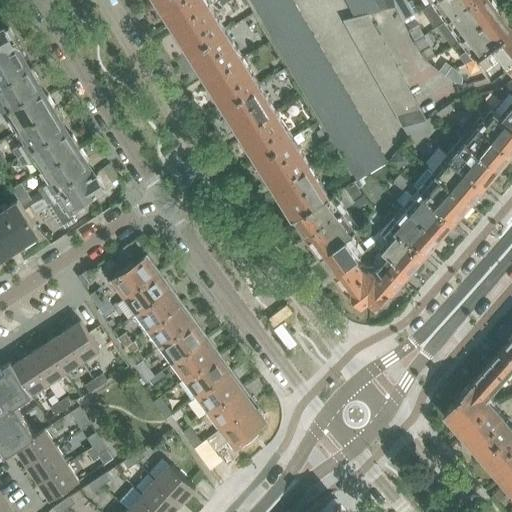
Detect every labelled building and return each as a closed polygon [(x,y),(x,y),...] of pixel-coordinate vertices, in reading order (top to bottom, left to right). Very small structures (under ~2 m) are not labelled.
[(207,0),(157,0),(172,23),(176,29),(190,51),(225,29),(207,0)] [(253,0),(259,9),(267,4),(264,0),(253,0)] [(274,16),(296,4),(294,0),(278,0),(268,6),(272,13),(274,16)] [(375,0),(362,0),(352,6),(357,16),(368,13),(381,9),(375,0)] [(384,0),(375,0),(381,9),(387,8),(384,0)] [(407,0),(394,0),(396,6),(401,15),(412,8),(407,0)] [(432,2),(424,8),(437,26),(445,21),(446,21),(439,26),(453,46),(459,41),(463,39),(461,36),(499,10),(492,0),(490,1),(489,0),(434,0),(432,1),(432,2)] [(267,4),(259,9),(264,18),(272,13),(268,6),(267,4)] [(280,27),(302,14),(296,4),(274,16),(278,22),(280,27)] [(412,8),(401,15),(404,21),(413,14),(415,14),(412,8)] [(463,39),(459,41),(468,52),(460,58),(465,65),(473,59),(480,68),(489,79),(492,77),(508,65),(511,70),(511,29),(509,25),(507,23),(509,22),(499,10),(461,36),(463,39)] [(272,13),(264,18),(269,27),(278,22),(274,16),(272,13)] [(357,16),(345,19),(351,30),(374,24),(368,13),(357,16)] [(286,37),(308,24),(302,14),(280,27),(283,31),(286,37)] [(413,14),(404,21),(409,30),(419,25),(413,14)] [(278,22),(269,27),(275,36),(283,31),(280,27),(278,22)] [(293,47),(314,35),(308,24),(286,37),(288,40),(293,47)] [(374,24),(351,30),(357,40),(380,34),(374,24)] [(0,85),(1,87),(29,69),(29,68),(28,67),(26,63),(14,40),(16,39),(9,26),(6,27),(5,25),(0,28),(0,85)] [(419,25),(409,30),(412,36),(421,30),(419,25)] [(225,29),(190,51),(206,77),(210,83),(224,106),(259,83),(225,29)] [(421,30),(412,36),(415,41),(424,36),(421,30)] [(283,31),(275,36),(280,45),(288,40),(286,37),(283,31)] [(380,34),(357,40),(363,51),(386,45),(380,34)] [(428,34),(424,35),(427,41),(430,46),(433,44),(428,34)] [(299,58),(320,45),(314,35),(293,47),(294,49),(299,58)] [(414,41),(417,47),(427,41),(424,35),(424,36),(415,41),(414,41)] [(288,40),(280,45),(285,54),(294,49),(293,47),(288,40)] [(427,41),(417,47),(420,52),(421,51),(430,46),(427,41)] [(305,68),(327,56),(320,45),(299,58),(304,67),(305,68)] [(386,45),(363,51),(368,62),(392,56),(386,45)] [(294,49),(285,54),(291,63),(299,58),(294,49)] [(311,79),(333,66),(327,56),(305,68),(309,77),(311,79)] [(392,56),(368,62),(374,72),(397,66),(392,56)] [(299,58),(291,63),(296,72),(304,67),(299,58)] [(444,74),(451,65),(447,62),(445,65),(440,71),(444,74)] [(456,69),(451,65),(444,74),(449,78),(453,82),(455,80),(461,76),(456,69)] [(317,89),(339,76),(333,66),(311,79),(315,86),(317,89)] [(397,66),(374,72),(380,83),(403,77),(397,66)] [(0,111),(1,113),(41,89),(38,83),(37,81),(39,80),(32,67),(29,68),(29,69),(1,87),(0,87),(0,111)] [(304,67),(296,72),(301,81),(309,77),(305,68),(304,67)] [(339,76),(317,89),(320,95),(323,99),(345,87),(339,76)] [(309,77),(301,81),(306,91),(315,86),(311,79),(309,77)] [(403,77),(380,83),(386,94),(409,88),(403,77)] [(259,83),(224,106),(239,130),(243,136),(257,159),(293,137),(259,83)] [(315,86),(306,91),(312,100),(320,95),(317,89),(315,86)] [(345,87),(323,99),(325,104),(329,110),(351,97),(345,87)] [(409,88),(386,94),(392,104),(415,98),(409,88)] [(41,89),(1,113),(6,121),(8,120),(15,132),(18,130),(56,107),(48,95),(46,96),(44,94),(41,89)] [(511,95),(509,93),(494,111),(503,118),(502,118),(511,126),(511,95)] [(491,94),(484,102),(488,106),(493,110),(500,102),(491,94)] [(320,95),(312,100),(317,109),(325,104),(323,99),(320,95)] [(351,97),(329,110),(331,113),(335,120),(357,108),(351,97)] [(415,98),(392,104),(397,114),(420,108),(415,98)] [(450,103),(435,112),(440,118),(454,108),(450,103)] [(325,104),(317,109),(322,118),(331,113),(329,110),(325,104)] [(477,106),(456,132),(464,139),(500,169),(509,160),(507,158),(511,152),(511,126),(502,118),(503,118),(494,111),(493,110),(488,106),(483,112),(477,106)] [(20,145),(13,149),(19,157),(65,129),(62,123),(61,121),(64,119),(56,107),(18,130),(15,132),(22,144),(20,145)] [(357,108),(335,120),(336,122),(341,131),(363,118),(357,108)] [(420,108),(397,114),(403,125),(412,123),(426,120),(426,118),(420,108)] [(435,112),(426,118),(426,120),(430,126),(440,118),(435,112)] [(331,113),(322,118),(328,127),(336,122),(335,120),(331,113)] [(363,118),(341,131),(347,140),(347,141),(369,128),(363,118)] [(426,120),(412,123),(426,136),(428,137),(435,130),(430,126),(426,120)] [(336,122),(328,127),(333,136),(341,131),(336,122)] [(412,123),(403,125),(409,137),(410,138),(426,136),(412,123)] [(369,128),(347,141),(352,149),(353,151),(375,139),(369,128)] [(65,129),(19,157),(23,165),(32,160),(39,173),(43,170),(80,147),(73,134),(70,136),(68,134),(65,129)] [(341,131),(333,136),(338,145),(347,140),(341,131)] [(293,137),(257,159),(273,184),(276,189),(291,213),(294,217),(329,196),(326,191),(293,137)] [(375,139),(353,151),(357,158),(359,162),(381,149),(375,139)] [(464,139),(449,155),(484,185),(489,179),(490,178),(492,179),(500,169),(464,139)] [(347,140),(338,145),(344,154),(352,149),(347,141),(347,140)] [(41,191),(31,197),(35,204),(90,168),(87,163),(86,161),(88,159),(80,147),(43,170),(39,173),(46,183),(45,184),(45,185),(39,189),(41,191)] [(352,149),(344,154),(349,163),(357,158),(353,151),(352,149)] [(381,149),(359,162),(367,174),(388,161),(381,149)] [(388,161),(387,162),(398,171),(402,165),(401,157),(396,153),(388,161)] [(449,155),(435,173),(471,204),(480,194),(478,193),(479,191),(484,185),(449,155)] [(357,158),(349,163),(358,179),(367,174),(359,162),(357,158)] [(428,167),(414,184),(421,190),(454,220),(460,214),(461,212),(463,214),(471,204),(435,173),(428,167)] [(90,168),(35,204),(39,209),(46,204),(60,226),(66,227),(77,220),(71,211),(83,204),(82,201),(106,186),(98,174),(95,175),(94,173),(90,168)] [(400,173),(393,181),(405,191),(397,200),(406,207),(441,238),(450,228),(448,227),(449,226),(454,220),(421,190),(414,184),(400,173)] [(363,185),(359,179),(355,182),(359,188),(363,185)] [(14,189),(13,190),(18,198),(26,210),(32,206),(35,204),(31,197),(31,198),(22,184),(19,185),(14,189)] [(355,184),(345,190),(352,201),(362,194),(355,184)] [(295,219),(293,220),(300,230),(302,228),(307,236),(342,210),(347,207),(336,192),(331,195),(329,196),(294,217),(295,219)] [(363,206),(367,203),(363,197),(359,200),(354,204),(358,209),(363,206)] [(0,231),(11,248),(15,246),(26,239),(27,241),(37,234),(35,233),(39,230),(37,227),(27,211),(26,210),(18,198),(8,205),(6,201),(4,203),(4,202),(0,203),(0,231)] [(342,210),(307,236),(309,238),(311,241),(313,244),(311,245),(318,254),(320,253),(321,254),(351,232),(355,229),(360,225),(347,207),(342,210)] [(391,209),(383,218),(391,225),(424,254),(429,248),(431,247),(432,248),(441,238),(406,207),(399,216),(391,209)] [(373,225),(380,218),(375,214),(369,221),(373,225)] [(382,246),(381,247),(390,255),(390,254),(409,271),(410,270),(412,271),(419,263),(418,261),(419,260),(424,254),(391,225),(383,233),(388,238),(382,246)] [(0,255),(8,251),(7,250),(8,250),(11,248),(0,231),(0,255)] [(351,232),(321,254),(323,256),(325,259),(327,262),(325,263),(332,272),(333,271),(334,271),(335,272),(355,257),(364,250),(351,232)] [(373,237),(363,244),(366,248),(367,247),(372,243),(376,241),(373,237)] [(130,243),(122,248),(128,258),(137,252),(130,243)] [(371,269),(369,299),(377,306),(379,303),(381,305),(388,296),(386,294),(389,291),(390,293),(405,276),(407,273),(409,271),(390,254),(390,255),(377,269),(371,269)] [(124,270),(110,279),(123,298),(137,288),(137,285),(144,280),(147,280),(158,272),(157,271),(157,268),(153,262),(150,261),(146,256),(135,263),(134,260),(122,268),(124,270)] [(355,257),(335,272),(336,275),(338,278),(348,291),(349,290),(352,293),(350,295),(357,304),(358,302),(361,305),(369,299),(371,269),(364,268),(355,257)] [(90,269),(79,276),(85,286),(96,278),(90,269)] [(137,288),(123,298),(124,299),(126,297),(138,313),(149,305),(150,302),(156,297),(159,297),(170,289),(169,287),(169,285),(165,278),(162,278),(158,272),(147,280),(144,280),(137,285),(137,288)] [(102,288),(91,295),(103,312),(113,305),(102,288)] [(149,305),(138,313),(150,330),(161,321),(162,318),(168,313),(171,313),(182,305),(181,304),(182,301),(177,295),(174,294),(170,289),(159,297),(156,297),(150,302),(149,305)] [(113,305),(103,312),(106,317),(117,310),(113,305)] [(161,321),(150,330),(163,346),(173,338),(174,335),(180,329),(183,330),(194,322),(193,320),(194,318),(189,311),(186,311),(182,305),(171,313),(168,313),(162,318),(161,321)] [(81,320),(63,332),(83,361),(100,349),(81,320)] [(173,338),(163,346),(175,363),(185,354),(186,351),(193,346),(195,346),(206,338),(205,337),(206,334),(201,328),(198,327),(194,322),(183,330),(180,329),(174,335),(173,338)] [(126,331),(119,337),(126,347),(127,346),(133,341),(126,331)] [(63,332),(46,343),(66,372),(83,361),(63,332)] [(507,343),(503,348),(511,356),(511,334),(509,338),(511,339),(507,343)] [(185,354),(175,363),(187,379),(197,371),(198,368),(205,362),(207,363),(218,355),(217,353),(218,351),(213,344),(210,344),(206,338),(195,346),(193,346),(186,351),(185,354)] [(133,341),(127,346),(132,353),(140,347),(135,340),(133,341)] [(46,343),(29,354),(49,383),(66,372),(46,343)] [(511,356),(503,348),(500,351),(471,384),(470,383),(462,392),(463,393),(445,412),(483,455),(511,430),(511,425),(489,399),(493,395),(491,392),(506,375),(509,377),(511,374),(511,356)] [(11,360),(10,361),(31,394),(49,383),(29,354),(13,365),(11,360)] [(187,379),(181,383),(193,400),(199,395),(209,387),(210,384),(217,379),(219,379),(230,371),(229,370),(230,367),(225,361),(222,360),(218,355),(207,363),(205,362),(198,368),(197,371),(187,379)] [(0,454),(2,458),(5,456),(10,452),(17,448),(16,447),(35,434),(16,404),(31,394),(10,361),(5,365),(4,364),(0,366),(0,454)] [(157,375),(150,380),(153,384),(166,375),(163,371),(157,375)] [(209,387),(199,395),(211,412),(222,403),(222,400),(229,395),(231,396),(242,388),(241,386),(242,383),(237,377),(234,377),(230,371),(219,379),(217,379),(210,384),(209,387)] [(103,373),(94,378),(99,386),(108,380),(103,373)] [(94,378),(85,384),(90,392),(99,386),(94,378)] [(222,403),(211,412),(223,428),(255,404),(254,403),(254,400),(249,393),(246,393),(242,388),(231,396),(229,395),(222,400),(222,403)] [(69,395),(60,401),(65,408),(74,402),(69,395)] [(168,404),(162,396),(161,397),(154,402),(160,409),(168,404)] [(60,401),(51,407),(56,414),(65,408),(60,401)] [(202,443),(196,447),(210,467),(222,459),(216,450),(229,441),(234,448),(246,437),(248,439),(259,430),(257,428),(263,422),(264,414),(258,406),(255,405),(255,404),(223,428),(208,439),(202,443)] [(80,406),(71,412),(77,420),(86,414),(80,406)] [(177,419),(186,413),(182,407),(174,412),(173,413),(177,419)] [(86,414),(77,420),(82,429),(91,423),(86,414)] [(35,434),(16,447),(17,448),(28,464),(57,445),(45,427),(35,434)] [(511,430),(483,455),(506,482),(511,489),(511,430)] [(97,431),(88,437),(93,446),(102,440),(97,431)] [(196,434),(190,438),(196,447),(202,443),(196,434)] [(102,440),(93,446),(99,454),(108,448),(102,440)] [(57,445),(28,464),(39,482),(68,463),(57,445)] [(142,449),(133,455),(137,462),(146,456),(142,449)] [(133,455),(124,461),(128,468),(137,462),(133,455)] [(68,463),(39,482),(51,499),(80,480),(68,463)] [(156,478),(182,502),(196,487),(170,463),(156,478)] [(107,472),(97,478),(102,485),(111,479),(107,472)] [(97,478),(89,484),(94,491),(102,485),(97,478)] [(173,511),(182,502),(156,478),(142,494),(162,511),(173,511)] [(162,511),(142,494),(128,509),(132,511),(162,511)] [(71,495),(63,501),(68,508),(76,502),(71,495)] [(63,501),(54,507),(57,511),(61,511),(68,508),(63,501)] [(347,511),(338,501),(328,511),(347,511)]
